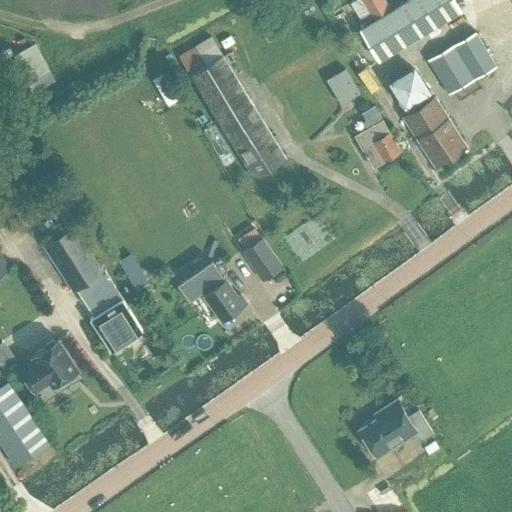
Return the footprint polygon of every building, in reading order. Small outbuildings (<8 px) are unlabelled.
[(267,28),(283,19),(272,0),(256,9),(267,28)] [(374,19),(358,29),(376,58),(458,8),(452,0),(406,0),(390,10),(374,19)] [(362,0),(374,19),(390,10),(384,0),(362,0)] [(449,92),(495,66),(476,34),(430,60),(449,92)] [(212,37),(180,56),(253,177),(286,158),(212,37)] [(35,45),(18,54),(38,90),(54,81),(35,45)] [(431,92),(415,66),(388,82),(404,109),(431,92)] [(341,103),(358,94),(345,71),(328,80),(341,103)] [(435,165),(465,147),(434,98),(404,116),(435,165)] [(373,166),(399,151),(374,108),(362,115),(365,120),(362,122),(366,128),(355,135),(373,166)] [(95,316),(90,319),(110,350),(141,331),(73,226),(43,245),(74,293),(78,290),(95,316)] [(263,281),(282,267),(263,239),(243,252),(263,281)] [(0,275),(10,269),(0,253),(0,275)] [(210,259),(176,283),(189,302),(202,293),(222,320),(245,304),(238,294),(236,296),(210,259)] [(140,273),(128,280),(134,291),(146,284),(140,273)] [(52,386),(78,370),(59,338),(32,354),(35,359),(20,367),(34,390),(48,381),(52,386)] [(6,379),(0,382),(0,443),(14,466),(48,444),(6,379)] [(416,445),(432,434),(416,411),(406,418),(395,401),(380,411),(382,415),(371,422),(367,421),(361,425),(360,429),(357,431),(375,458),(409,436),(416,445)]
